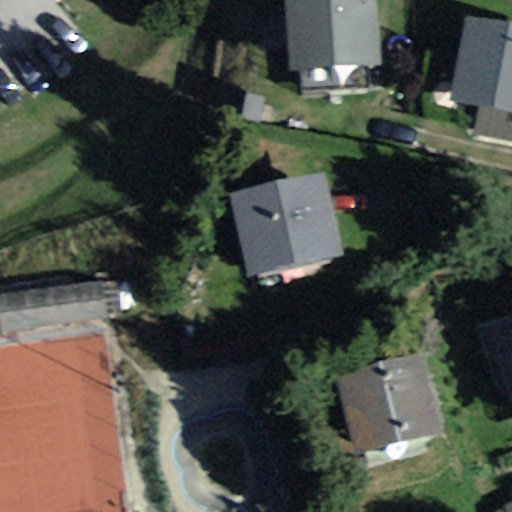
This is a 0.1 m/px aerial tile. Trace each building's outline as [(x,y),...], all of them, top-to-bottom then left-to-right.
[(49,0),(20,0),(34,14),(49,0)] [(375,0),(282,0),(285,89),(378,86),(375,0)] [(511,34),(465,25),(447,118),(511,130),(511,34)] [(326,185),(227,208),(249,301),(348,278),(326,185)] [(511,330),(488,338),(511,412),(511,330)] [(421,363),(329,383),(348,467),(439,447),(421,363)]
